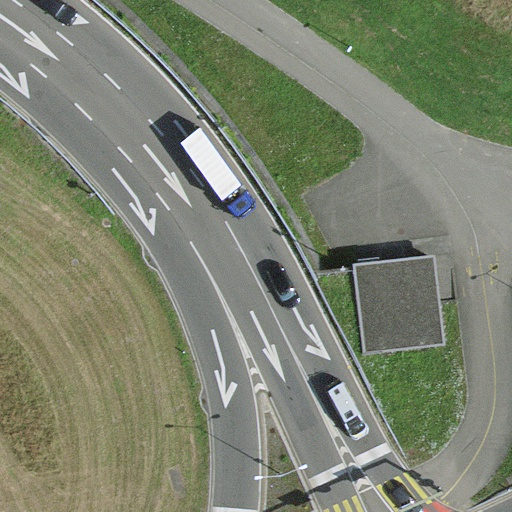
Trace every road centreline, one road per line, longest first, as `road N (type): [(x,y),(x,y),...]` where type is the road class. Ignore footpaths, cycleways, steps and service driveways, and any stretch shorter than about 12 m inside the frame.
road 1 (motorway): [(197,212),(291,305),(374,454),(420,511)]
road 2 (motorway): [(197,212),(344,511)]
road 3 (motorway): [(197,212),(236,432),(232,511)]
road 4 (motorway): [(0,14),(145,140),(197,212)]
